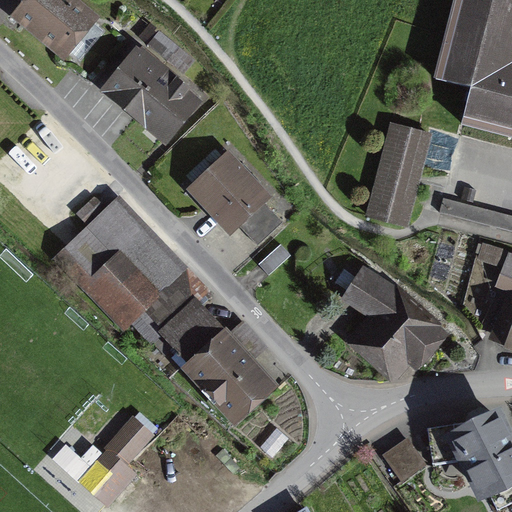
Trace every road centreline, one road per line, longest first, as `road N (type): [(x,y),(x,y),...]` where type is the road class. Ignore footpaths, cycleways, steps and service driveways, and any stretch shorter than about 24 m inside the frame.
road 1 (residential): [(354,424),(0,53)]
road 2 (residential): [(354,424),(415,394),(511,386)]
road 3 (residential): [(261,511),(354,424)]
